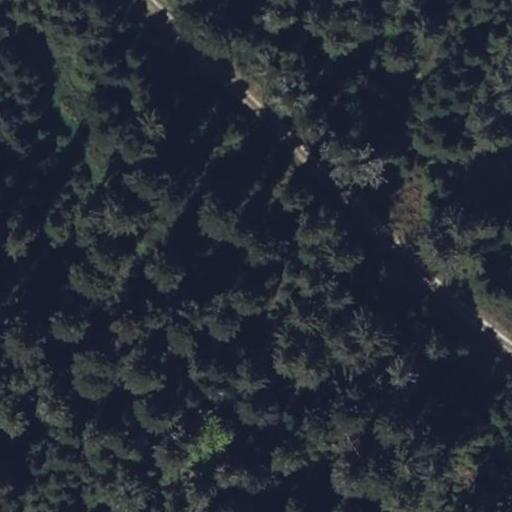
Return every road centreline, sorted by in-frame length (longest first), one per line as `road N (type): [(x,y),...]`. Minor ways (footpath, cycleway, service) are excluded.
road 1 (track): [(511,337),(376,220),(161,0)]
road 2 (track): [(0,329),(235,423),(402,511)]
